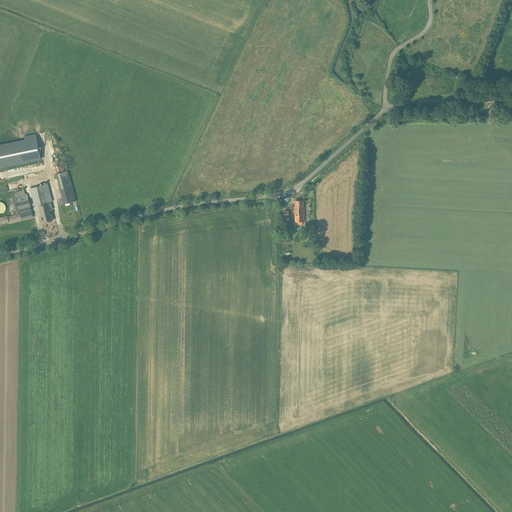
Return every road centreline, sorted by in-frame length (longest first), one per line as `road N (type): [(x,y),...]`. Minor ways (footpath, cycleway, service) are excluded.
road 1 (unclassified): [(0,254),(176,207),(288,190),(385,110)]
road 2 (unclassified): [(385,110),(416,100),(511,101)]
road 3 (residential): [(385,110),(390,58),(420,36),(430,0)]
